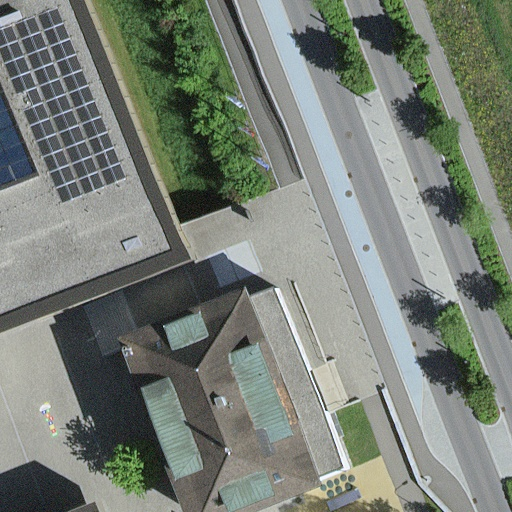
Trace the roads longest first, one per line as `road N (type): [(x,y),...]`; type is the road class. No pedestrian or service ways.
road 1 (secondary): [(296,0),(496,511)]
road 2 (secondary): [(511,408),(360,0)]
